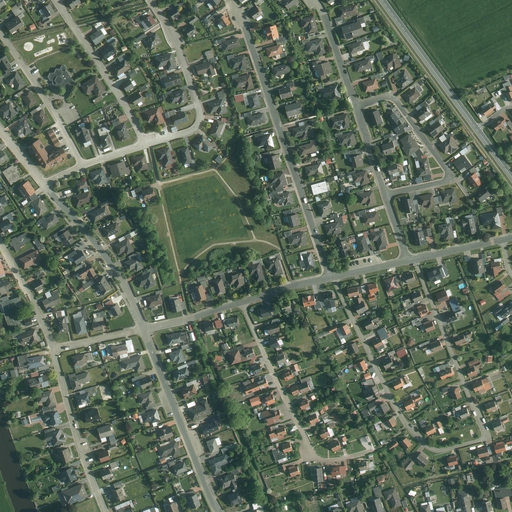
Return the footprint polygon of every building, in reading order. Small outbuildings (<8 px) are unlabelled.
[(79,0),(67,0),(66,1),(71,9),(81,3),(79,0)] [(297,0),(286,0),(283,2),(289,10),(299,3),(297,0)] [(50,4),(42,9),(48,18),(55,13),(50,4)] [(356,5),(339,8),(340,17),(358,14),(356,5)] [(176,8),(168,13),(173,20),(181,15),(176,8)] [(258,8),(251,13),(255,20),(263,15),(258,8)] [(191,24),(199,20),(196,15),(189,19),(191,24)] [(225,15),(218,19),(224,28),(231,23),(225,15)] [(18,16),(6,24),(11,33),(24,25),(18,16)] [(151,16),(144,20),(149,28),(156,23),(151,16)] [(315,16),(301,19),(303,28),(307,27),(309,34),(318,31),(315,16)] [(360,21),(342,27),(347,40),(365,34),(360,21)] [(192,25),(184,30),(189,38),(197,33),(192,25)] [(279,37),(276,26),(266,28),(269,40),(279,37)] [(100,30),(90,37),(96,45),(106,38),(100,30)] [(146,33),(136,39),(138,42),(148,37),(146,33)] [(156,33),(145,41),(151,50),(162,42),(156,33)] [(239,38),(223,42),(225,51),(241,47),(239,38)] [(323,39),(306,44),(309,52),(317,50),(318,56),(327,54),(323,39)] [(362,42),(348,46),(351,54),(365,50),(362,42)] [(112,45),(101,53),(106,60),(117,52),(112,45)] [(281,45),(267,49),(269,58),(283,54),(281,45)] [(3,52),(0,53),(0,65),(4,72),(11,67),(7,61),(8,59),(3,52)] [(172,53),(155,59),(158,68),(167,65),(168,70),(177,67),(172,53)] [(393,54),(382,62),(388,70),(393,66),(395,70),(401,65),(393,54)] [(245,55),(230,59),(233,69),(240,67),(241,70),(248,68),(245,55)] [(125,60),(112,69),(117,77),(131,68),(125,60)] [(322,60),(312,63),(314,71),(318,71),(320,76),(321,76),(322,80),(327,79),(326,74),(333,72),(330,62),(323,64),(322,60)] [(370,60),(354,65),(357,73),(373,68),(370,60)] [(212,62),(196,67),(198,75),(208,72),(209,77),(216,74),(212,62)] [(50,73),(48,77),(51,80),(52,80),(53,81),(52,83),(54,85),(56,85),(56,86),(55,88),(57,89),(60,89),(61,88),(65,88),(66,84),(69,84),(72,78),(66,69),(67,68),(65,65),(62,66),(60,68),(56,69),(54,72),(50,73)] [(288,65),(273,69),(275,77),(290,73),(288,65)] [(134,70),(128,74),(131,79),(137,75),(134,70)] [(401,80),(397,83),(402,90),(413,82),(405,71),(398,76),(401,80)] [(17,72),(5,79),(9,86),(13,83),(17,90),(25,86),(17,72)] [(179,73),(163,78),(166,88),(182,83),(179,73)] [(251,75),(233,79),(235,87),(246,85),(247,91),(255,89),(251,75)] [(96,76),(81,86),(86,94),(93,89),(98,96),(106,91),(96,76)] [(376,79),(362,83),(365,93),(379,88),(376,79)] [(134,87),(130,80),(122,84),(127,92),(134,87)] [(338,85),(320,90),(322,98),(333,96),(334,101),(342,99),(338,85)] [(290,87),(280,90),(282,99),(293,97),(290,87)] [(415,87),(404,96),(410,103),(421,95),(415,87)] [(30,90),(21,96),(29,107),(37,102),(30,90)] [(184,90),(169,95),(171,103),(179,101),(180,104),(188,101),(184,90)] [(143,101),(138,93),(131,98),(135,106),(143,101)] [(257,94),(248,96),(251,110),(261,107),(257,94)] [(223,99),(208,104),(210,113),(218,111),(219,115),(227,112),(223,99)] [(10,103),(0,108),(0,113),(3,119),(8,115),(11,119),(17,115),(10,103)] [(300,103),(286,107),(288,117),(303,113),(300,103)] [(490,105),(482,111),(486,116),(494,111),(493,111),(491,107),(490,105)] [(425,106),(416,113),(422,121),(431,114),(425,106)] [(158,107),(144,113),(148,122),(153,120),(156,126),(165,123),(158,107)] [(42,109),(34,115),(41,127),(50,121),(42,109)] [(379,111),(369,114),(373,126),(383,123),(379,111)] [(185,112),(172,116),(175,126),(188,122),(185,112)] [(264,113),(248,117),(250,126),(266,122),(264,113)] [(347,114),(330,119),(333,128),(343,125),(344,129),(351,127),(347,114)] [(404,128),(394,114),(388,118),(393,125),(391,126),(397,133),(404,128)] [(119,118),(112,121),(114,127),(115,127),(121,125),(119,118)] [(224,123),(216,120),(210,135),(218,138),(224,123)] [(504,126),(500,120),(492,126),(497,132),(504,126)] [(25,121),(13,128),(18,137),(24,133),(26,136),(32,132),(25,121)] [(439,121),(428,128),(434,137),(445,129),(439,121)] [(121,125),(115,127),(121,142),(131,138),(125,123),(121,125)] [(308,125),(292,129),(294,138),(302,136),(302,139),(311,137),(308,125)] [(86,126),(77,129),(77,130),(75,130),(77,137),(79,136),(82,144),(91,141),(86,126)] [(397,136),(406,133),(404,128),(397,133),(397,136)] [(354,133),(339,137),(341,145),(348,143),(349,147),(357,145),(354,133)] [(405,146),(403,148),(409,157),(420,148),(410,134),(401,140),(405,146)] [(109,135),(100,138),(104,148),(112,145),(109,135)] [(203,135),(193,145),(199,151),(203,147),(208,152),(214,147),(203,135)] [(271,135),(257,138),(259,146),(265,144),(266,149),(275,147),(271,135)] [(451,137),(439,146),(445,154),(449,151),(451,154),(459,148),(451,137)] [(33,145),(28,148),(31,151),(30,153),(32,154),(33,155),(35,154),(42,164),(41,167),(49,169),(52,167),(55,168),(55,165),(58,163),(62,164),(63,162),(66,160),(65,157),(68,155),(63,148),(60,149),(60,148),(55,151),(54,150),(51,152),(52,154),(49,156),(48,155),(49,154),(39,139),(32,143),(33,145)] [(393,142),(382,145),(386,155),(396,152),(393,142)] [(315,143),(299,147),(301,156),(317,152),(315,143)] [(188,147),(179,149),(183,165),(192,163),(188,147)] [(169,148),(157,151),(159,159),(163,158),(165,165),(173,163),(169,148)] [(3,151),(0,152),(0,165),(8,160),(3,151)] [(278,155),(268,158),(271,170),(281,167),(278,155)] [(355,168),(363,166),(362,163),(364,162),(362,155),(352,157),(355,168)] [(146,156),(132,159),(133,166),(137,165),(138,171),(148,169),(146,156)] [(464,156),(454,163),(460,171),(465,167),(467,169),(471,167),(464,156)] [(428,159),(419,160),(420,168),(417,168),(419,177),(431,175),(428,159)] [(124,162),(109,166),(113,178),(127,174),(128,175),(131,174),(129,167),(126,168),(124,162)] [(322,164),(306,168),(308,176),(315,174),(316,176),(324,174),(322,164)] [(397,165),(388,166),(390,174),(399,173),(397,165)] [(12,166),(3,172),(11,185),(21,179),(12,166)] [(103,169),(90,173),(93,181),(96,179),(98,186),(108,183),(103,169)] [(367,171),(352,175),(354,184),(360,182),(361,185),(370,183),(367,171)] [(284,172),(270,176),(272,184),(276,183),(277,188),(288,185),(284,172)] [(476,173),(468,179),(475,189),(483,183),(476,173)] [(28,181),(18,188),(25,199),(36,192),(28,181)] [(86,181),(76,184),(78,190),(88,187),(86,181)] [(326,182),(311,185),(314,195),(329,192),(326,182)] [(486,187),(476,195),(482,202),(491,194),(486,187)] [(142,192),(144,201),(156,197),(153,188),(142,192)] [(455,189),(441,192),(443,202),(450,201),(450,204),(458,203),(455,189)] [(374,191),(358,195),(361,204),(367,203),(368,207),(377,205),(374,191)] [(89,192),(73,197),(77,206),(93,201),(89,192)] [(291,192),(275,196),(277,205),(285,203),(286,206),(294,204),(291,192)] [(433,194),(420,197),(422,206),(428,205),(428,209),(436,207),(433,194)] [(413,198),(404,200),(406,213),(416,212),(413,198)] [(40,199),(31,204),(39,216),(48,211),(40,199)] [(472,199),(469,201),(476,209),(479,207),(472,199)] [(330,201),(318,206),(321,217),(330,215),(328,209),(332,207),(330,201)] [(106,206),(90,214),(95,222),(111,214),(106,206)] [(378,212),(363,215),(365,224),(380,221),(378,212)] [(498,212),(480,216),(482,225),(491,223),(492,229),(502,227),(499,215),(498,212)] [(55,214),(42,222),(47,229),(60,221),(55,214)] [(299,214),(289,217),(291,227),(301,225),(299,214)] [(468,235),(477,233),(474,218),(462,220),(464,227),(466,227),(468,235)] [(8,219),(0,222),(0,224),(3,232),(12,227),(8,219)] [(339,222),(325,226),(327,234),(333,233),(333,235),(341,233),(339,222)] [(116,223),(103,230),(108,239),(121,231),(116,223)] [(451,223),(439,226),(441,235),(445,234),(446,240),(455,238),(451,223)] [(424,230),(424,231),(425,237),(433,235),(432,228),(424,230)] [(384,230),(371,233),(373,241),(377,240),(379,248),(388,245),(384,230)] [(68,231),(59,236),(66,247),(75,241),(68,231)] [(424,231),(413,233),(415,246),(427,244),(425,237),(424,231)] [(12,241),(10,243),(12,246),(13,246),(16,251),(26,245),(25,244),(30,240),(26,233),(17,238),(16,237),(11,239),(12,241)] [(305,233),(289,237),(291,245),(299,243),(300,247),(308,245),(305,233)] [(365,235),(356,238),(362,253),(370,251),(365,235)] [(127,239),(114,245),(119,254),(125,251),(127,255),(134,251),(127,239)] [(340,251),(343,258),(352,255),(346,240),(338,243),(339,247),(337,248),(339,251),(340,251)] [(37,250),(19,259),(24,269),(42,260),(37,250)] [(82,252),(72,257),(77,265),(86,259),(82,252)] [(312,253),(303,255),(307,270),(316,268),(312,253)] [(137,256),(124,263),(129,272),(135,269),(137,272),(144,268),(137,256)] [(278,257),(266,261),(269,270),(272,268),(275,276),(283,273),(278,257)] [(483,259),(473,261),(475,275),(485,274),(483,259)] [(495,262),(491,262),(493,276),(499,276),(498,270),(501,269),(500,262),(495,263),(495,262)] [(90,263),(78,271),(82,279),(88,275),(90,278),(96,274),(94,271),(95,271),(90,263)] [(260,263),(248,267),(250,275),(254,274),(257,282),(265,279),(260,263)] [(442,268),(429,273),(432,282),(446,277),(442,268)] [(34,272),(36,276),(39,275),(40,277),(46,275),(44,269),(34,272)] [(69,269),(63,272),(67,280),(73,277),(69,269)] [(151,272),(136,279),(139,288),(147,284),(149,288),(156,285),(151,272)] [(242,272),(228,276),(230,285),(235,283),(237,288),(246,286),(242,272)] [(416,281),(413,273),(411,274),(408,275),(405,276),(407,281),(408,284),(416,281)] [(113,290),(104,276),(94,282),(103,296),(113,290)] [(399,289),(394,277),(384,281),(389,293),(399,289)] [(8,278),(0,280),(0,295),(12,292),(8,278)] [(222,278),(213,281),(218,296),(227,293),(222,278)] [(40,279),(32,283),(36,291),(44,287),(40,279)] [(506,288),(501,281),(493,288),(497,293),(495,294),(500,302),(505,299),(501,293),(503,292),(503,291),(506,288)] [(372,283),(368,285),(371,294),(379,291),(377,283),(373,284),(372,283)] [(202,285),(193,288),(197,302),(207,299),(202,285)] [(358,287),(348,289),(349,297),(360,295),(358,287)] [(446,291),(436,295),(440,303),(449,299),(446,291)] [(420,292),(412,295),(415,303),(423,299),(420,292)] [(333,293),(324,295),(326,303),(335,301),(333,293)] [(55,295),(43,301),(47,310),(59,304),(55,295)] [(160,295),(146,299),(149,309),(162,305),(160,295)] [(20,296),(0,302),(0,307),(2,315),(24,308),(20,296)] [(316,297),(307,299),(309,306),(317,304),(316,297)] [(180,299),(169,302),(172,314),(182,311),(180,299)] [(456,299),(450,301),(454,312),(461,310),(456,299)] [(290,302),(282,304),(284,312),(292,310),(290,302)] [(364,302),(355,307),(359,315),(368,310),(364,302)] [(511,304),(500,313),(504,319),(511,313),(511,304)] [(122,312),(117,305),(110,309),(115,316),(122,312)] [(426,305),(417,309),(420,317),(426,315),(425,314),(429,312),(426,305)] [(266,311),(258,313),(260,321),(268,319),(266,311)] [(454,312),(445,316),(448,323),(457,320),(454,312)] [(27,327),(35,323),(31,316),(24,319),(27,327)] [(378,316),(363,323),(367,330),(375,327),(373,323),(379,320),(378,316)] [(66,317),(57,319),(58,325),(56,325),(58,334),(68,332),(66,317)] [(84,317),(74,319),(78,335),(87,333),(84,317)] [(504,327),(511,321),(509,318),(501,324),(504,327)] [(238,319),(229,321),(230,328),(240,325),(238,319)] [(430,321),(424,323),(428,333),(436,330),(433,322),(431,323),(430,321)] [(101,322),(92,323),(94,331),(103,329),(101,322)] [(213,322),(204,325),(206,332),(215,329),(213,322)] [(279,322),(267,326),(269,335),(282,332),(279,322)] [(348,324),(340,328),(344,336),(352,332),(348,324)] [(384,328),(377,331),(380,338),(382,341),(389,337),(384,328)] [(36,329),(21,334),(23,343),(31,340),(32,345),(40,342),(36,329)] [(182,333),(166,336),(168,345),(183,342),(183,344),(189,343),(186,332),(182,333)] [(464,335),(454,338),(457,345),(467,342),(464,335)] [(273,341),(269,342),(272,349),(281,346),(277,337),(272,339),(273,341)] [(380,338),(372,342),(376,349),(384,345),(382,341),(380,338)] [(443,348),(440,341),(431,345),(434,352),(443,348)] [(192,343),(182,345),(183,349),(187,349),(187,352),(194,351),(192,343)] [(356,343),(350,346),(354,354),(360,351),(356,343)] [(126,345),(111,348),(113,356),(127,354),(126,345)] [(249,348),(244,351),(249,361),(252,359),(252,358),(256,356),(253,349),(250,350),(249,348)] [(181,349),(169,354),(172,362),(176,361),(177,364),(186,361),(181,349)] [(240,350),(228,353),(231,365),(243,362),(240,350)] [(85,354),(72,357),(74,366),(87,363),(87,361),(93,360),(91,353),(85,354)] [(280,357),(277,358),(280,366),(288,363),(284,353),(279,355),(280,357)] [(27,355),(17,358),(19,368),(27,367),(28,369),(46,365),(44,356),(28,359),(27,355)] [(142,356),(122,362),(125,370),(136,367),(137,371),(146,369),(142,356)] [(391,357),(382,362),(386,370),(395,365),(391,357)] [(368,369),(364,361),(354,366),(356,369),(360,367),(362,372),(368,369)] [(257,363),(252,366),(254,370),(251,371),(253,375),(256,373),(256,374),(265,371),(262,363),(258,365),(257,363)] [(187,367),(174,372),(178,381),(191,376),(187,367)] [(475,367),(467,370),(470,377),(478,374),(475,367)] [(18,368),(11,370),(13,378),(20,376),(18,368)] [(451,368),(439,372),(442,380),(454,375),(451,368)] [(292,371),(284,375),(287,381),(295,378),(292,371)] [(88,372),(69,378),(73,391),(81,389),(80,384),(91,381),(88,372)] [(48,375),(28,380),(31,391),(51,386),(48,375)] [(210,375),(204,376),(206,384),(212,383),(210,375)] [(150,376),(139,381),(142,389),(153,385),(150,376)] [(406,376),(401,379),(404,386),(410,383),(406,376)] [(367,387),(376,384),(374,378),(365,381),(367,387)] [(488,378),(472,384),(476,392),(480,391),(481,393),(492,389),(488,378)] [(270,387),(267,379),(245,388),(248,395),(270,387)] [(401,379),(393,383),(396,390),(404,386),(401,379)] [(298,385),(299,386),(301,393),(302,394),(311,390),(307,381),(298,385)] [(194,385),(180,390),(184,399),(197,393),(194,385)] [(299,386),(291,390),(294,396),(301,393),(299,386)] [(379,392),(376,386),(370,388),(372,393),(366,396),(368,401),(378,397),(377,394),(379,392)] [(458,388),(450,391),(454,400),(462,397),(458,388)] [(52,390),(36,395),(39,403),(46,401),(47,407),(56,405),(52,390)] [(151,392),(138,396),(140,405),(145,403),(147,407),(155,404),(151,392)] [(88,393),(75,396),(78,405),(91,402),(88,393)] [(276,403),(273,395),(265,398),(268,406),(276,403)] [(254,406),(263,402),(260,396),(251,400),(254,406)] [(201,405),(189,410),(193,421),(212,413),(207,399),(200,402),(201,405)] [(305,401),(300,403),(302,411),(311,408),(308,399),(304,400),(305,401)] [(413,399),(404,403),(408,411),(416,406),(413,399)] [(376,401),(368,405),(372,411),(379,407),(379,406),(376,401)] [(495,402),(485,405),(488,413),(498,409),(495,402)] [(389,411),(385,403),(379,406),(379,407),(383,414),(389,411)] [(468,408),(459,411),(462,419),(470,416),(468,408)] [(97,409),(84,412),(87,422),(100,418),(97,409)] [(283,418),(280,410),(273,413),(271,409),(262,413),(264,420),(267,419),(269,426),(276,423),(275,421),(283,418)] [(157,410),(141,414),(144,423),(151,421),(152,423),(160,420),(157,410)] [(58,412),(43,415),(45,421),(50,420),(51,426),(61,423),(58,412)] [(326,423),(333,420),(329,412),(322,415),(326,423)] [(337,413),(332,415),(334,420),(337,419),(338,422),(341,421),(337,413)] [(316,414),(309,417),(312,424),(320,421),(316,414)] [(211,423),(201,427),(205,436),(219,430),(217,424),(220,423),(218,417),(210,420),(211,423)] [(397,424),(393,417),(386,421),(391,428),(397,424)] [(501,421),(493,424),(496,432),(504,428),(501,421)] [(110,425),(97,429),(100,439),(113,435),(110,425)] [(430,426),(425,428),(429,436),(437,432),(436,430),(433,425),(430,426)] [(169,427),(158,431),(162,441),(173,436),(169,427)] [(285,427),(277,430),(279,437),(287,434),(285,427)] [(328,428),(319,432),(322,439),(331,435),(328,428)] [(61,429),(44,434),(47,441),(51,440),(53,446),(65,442),(61,429)] [(407,438),(401,443),(407,450),(413,445),(407,438)] [(215,439),(207,442),(211,454),(220,451),(215,439)] [(339,441),(330,444),(334,452),(342,449),(339,441)] [(399,444),(396,441),(388,447),(391,451),(399,444)] [(176,442),(158,448),(161,456),(171,453),(173,457),(181,454),(176,442)] [(497,445),(494,446),(497,456),(496,456),(497,458),(503,456),(502,453),(507,451),(504,442),(497,444),(497,445)] [(291,443),(282,446),(284,449),(285,453),(293,451),(291,443)] [(488,448),(478,450),(480,459),(490,456),(488,448)] [(68,449),(58,452),(62,464),(72,461),(68,449)] [(284,449),(273,452),(276,461),(287,458),(285,453),(284,449)] [(107,450),(98,453),(101,462),(110,459),(107,450)] [(428,458),(421,453),(415,461),(425,468),(430,461),(427,459),(428,458)] [(227,455),(209,461),(214,474),(222,471),(220,467),(230,463),(227,455)] [(402,465),(405,468),(412,459),(409,456),(402,465)] [(450,459),(448,460),(449,467),(458,465),(456,456),(450,458),(450,459)] [(113,470),(120,468),(118,460),(111,463),(113,470)] [(184,462),(172,466),(176,475),(188,470),(184,462)] [(367,462),(359,464),(361,471),(369,469),(367,462)] [(74,466),(57,473),(60,482),(69,478),(71,483),(80,479),(74,466)] [(295,466),(289,468),(292,477),(301,474),(298,467),(296,468),(295,466)] [(340,467),(331,468),(332,476),(341,475),(340,467)] [(323,468),(312,469),(314,483),(324,482),(323,468)] [(109,469),(100,472),(103,480),(112,477),(109,469)] [(234,473),(218,480),(222,490),(231,487),(233,491),(239,488),(234,473)] [(83,484),(61,493),(67,506),(89,497),(83,484)] [(507,487),(494,490),(496,500),(505,498),(511,496),(511,495),(511,489),(508,490),(507,487)] [(121,488),(111,492),(116,503),(125,499),(121,488)] [(396,488),(383,492),(387,501),(390,500),(393,509),(402,506),(396,488)] [(462,509),(455,510),(455,511),(471,511),(469,501),(473,501),(471,491),(459,493),(462,509)] [(239,492),(227,497),(232,507),(243,502),(239,492)] [(197,494),(187,498),(191,509),(201,506),(197,494)] [(382,511),(384,511),(380,498),(370,501),(372,511),(382,511)] [(496,500),(499,510),(507,508),(505,498),(496,500)] [(253,504),(255,510),(263,507),(262,501),(253,504)] [(364,511),(360,501),(347,505),(348,511),(364,511)] [(491,502),(482,504),(483,511),(491,511),(493,511),(491,502)] [(179,511),(176,503),(166,507),(167,511),(179,511)]
